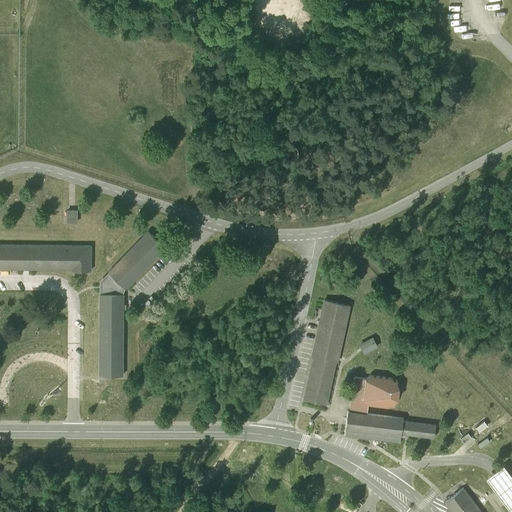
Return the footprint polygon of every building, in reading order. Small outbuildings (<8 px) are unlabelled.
[(76,209),(66,210),(66,222),(77,222),(76,209)] [(148,231),(108,272),(125,288),(165,248),(148,231)] [(91,245),(0,244),(0,269),(90,270),(91,245)] [(99,281),(99,293),(123,294),(125,288),(108,272),(99,281)] [(123,375),(123,294),(99,293),(98,375),(123,375)] [(324,300),(302,400),(327,405),(349,306),(324,300)] [(372,338),(359,344),(363,354),(377,347),(372,338)] [(366,378),(355,377),(353,379),(348,411),(367,413),(368,404),(394,406),(395,402),(397,400),(399,388),(396,385),(397,381),(393,380),(391,378),(369,376),(366,378)] [(367,413),(348,411),(345,436),(399,443),(401,434),(434,438),(435,425),(403,421),(403,418),(367,413)] [(467,433),(460,439),(464,443),(471,438),(467,433)] [(511,508),(511,476),(504,465),(496,471),(491,474),(486,478),(504,503),(509,510),(511,508)] [(481,511),(463,488),(444,502),(450,511),(481,511)]
